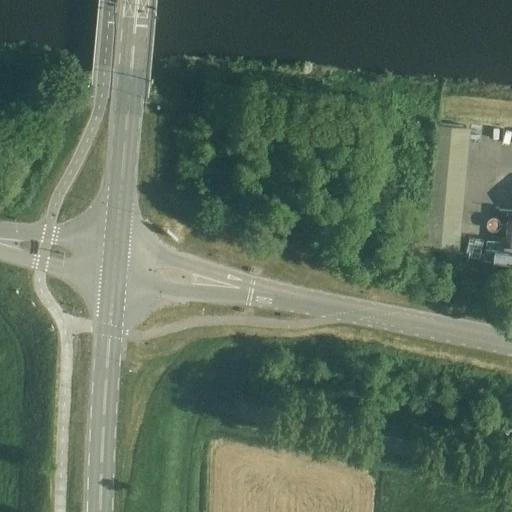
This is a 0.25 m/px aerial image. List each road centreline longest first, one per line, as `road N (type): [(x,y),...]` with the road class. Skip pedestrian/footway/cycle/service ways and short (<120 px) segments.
road 1 (unclassified): [(511,340),(115,262)]
road 2 (secondary): [(115,262),(139,0)]
road 3 (secondary): [(100,511),(115,262)]
